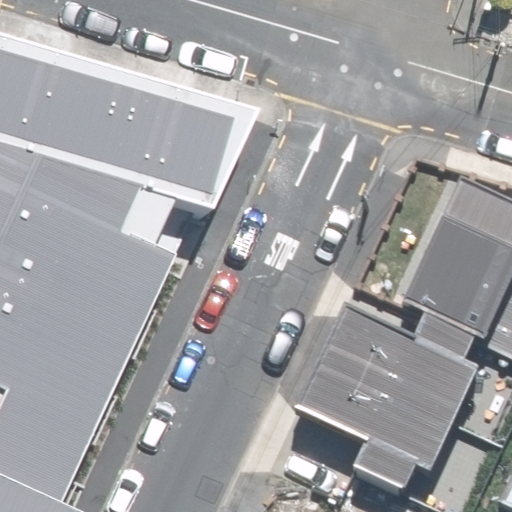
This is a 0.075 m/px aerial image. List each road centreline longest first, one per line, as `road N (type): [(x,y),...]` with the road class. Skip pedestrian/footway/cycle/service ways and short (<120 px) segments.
road 1 (unclassified): [(159,511),(371,53)]
road 2 (residential): [(190,0),(371,53)]
road 3 (residential): [(371,53),(511,94)]
